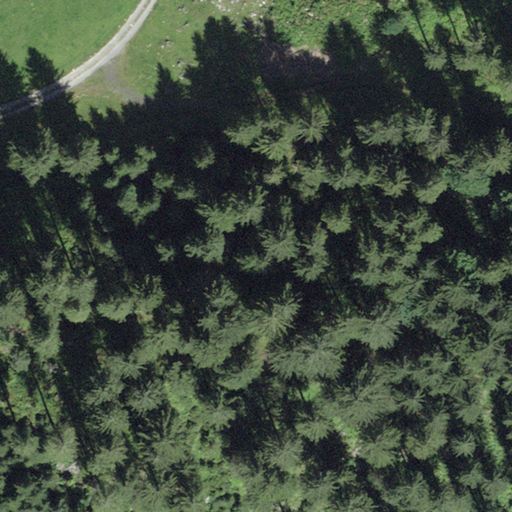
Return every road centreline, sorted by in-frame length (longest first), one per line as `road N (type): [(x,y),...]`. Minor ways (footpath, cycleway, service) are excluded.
road 1 (track): [(93,69),(158,100),(376,81),(511,91)]
road 2 (track): [(153,0),(93,69),(0,112)]
